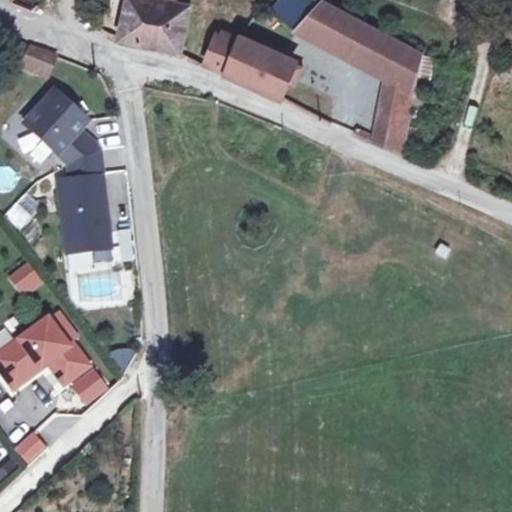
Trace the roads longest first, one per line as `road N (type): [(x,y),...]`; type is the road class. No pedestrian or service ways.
road 1 (unclassified): [(155,511),(157,302),(118,63)]
road 2 (unclassified): [(118,63),(246,96),(511,219)]
